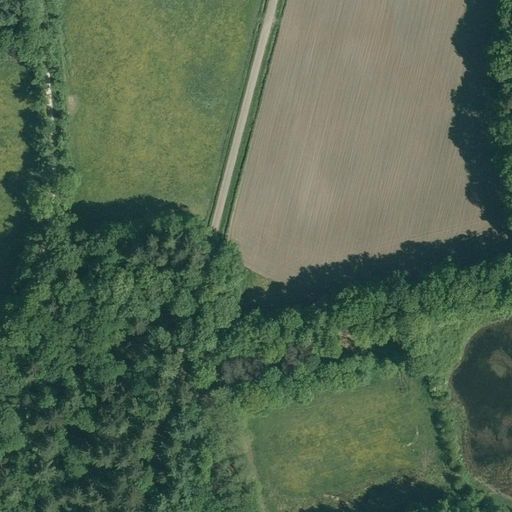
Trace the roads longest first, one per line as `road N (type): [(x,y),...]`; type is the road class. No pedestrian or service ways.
road 1 (unclassified): [(143,511),(275,0)]
road 2 (track): [(51,0),(64,183),(52,255),(0,343)]
